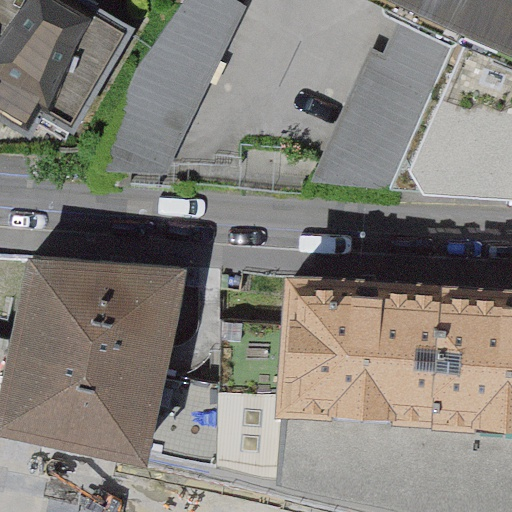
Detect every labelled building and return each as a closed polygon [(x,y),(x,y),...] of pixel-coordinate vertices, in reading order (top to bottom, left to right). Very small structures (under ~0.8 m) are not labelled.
[(137,32),(82,0),(0,0),(0,122),(30,140),(42,120),(75,138),(137,32)] [(248,15),(223,0),(197,0),(141,74),(101,171),(170,172),(248,15)] [(511,0),(378,0),(409,14),(511,60),(511,0)] [(313,187),(511,200),(511,60),(409,14),(390,60),(374,54),(313,187)] [(300,302),(294,400),(433,408),(439,289),(302,280),(300,302)] [(177,299),(36,282),(22,350),(6,423),(149,456),(167,357),(177,299)] [(511,292),(439,289),(433,408),(511,412),(511,292)] [(149,456),(286,480),(294,400),(300,302),(240,298),(236,370),(167,357),(149,456)] [(511,511),(511,412),(433,408),(294,400),(286,480),(443,511),(511,511)]
